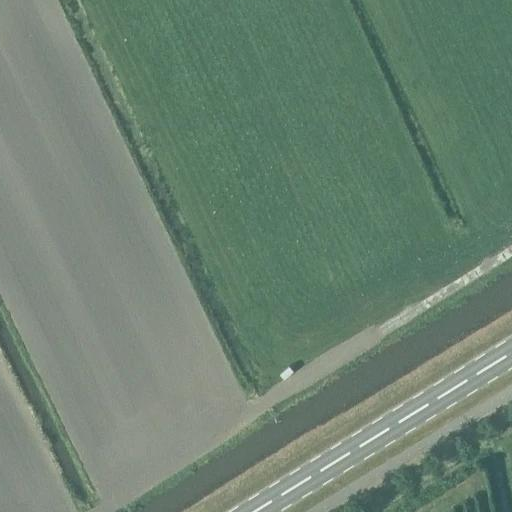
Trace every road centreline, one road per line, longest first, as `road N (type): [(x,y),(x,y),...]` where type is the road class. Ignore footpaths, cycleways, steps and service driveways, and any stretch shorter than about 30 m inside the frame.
road 1 (track): [(108,511),(511,252)]
road 2 (secondary): [(257,511),(511,354)]
